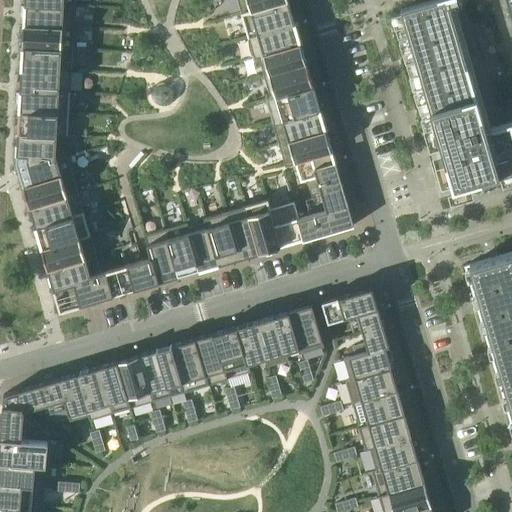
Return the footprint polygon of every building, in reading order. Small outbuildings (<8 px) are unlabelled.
[(24,0),(16,160),(59,310),(64,309),(65,310),(73,308),(72,307),(178,276),(164,229),(144,235),(150,257),(142,259),(134,233),(132,234),(135,244),(131,245),(128,231),(133,229),(130,220),(107,227),(85,151),(93,0),(24,0)] [(237,0),(241,13),(287,0),(237,0)] [(287,0),(241,13),(248,37),(295,23),(287,0)] [(408,35),(408,36),(455,23),(452,16),(447,0),(432,0),(400,10),(401,11),(401,12),(404,23),(408,35)] [(254,58),(259,57),(301,44),(295,23),(248,37),(254,58)] [(455,23),(408,36),(408,37),(412,49),(412,50),(415,61),(415,62),(462,48),(458,35),(455,23)] [(306,63),(301,44),(259,57),(264,75),(306,63)] [(423,86),(423,87),(469,74),(462,48),(415,62),(416,63),(419,74),(419,75),(423,86)] [(271,98),(313,86),(309,72),(307,67),(306,63),(264,75),(270,96),(271,98)] [(430,112),(477,99),(469,74),(423,87),(423,88),(423,89),(427,100),(430,112)] [(166,82),(162,81),(158,82),(154,85),(151,89),(150,93),(151,98),(153,102),(156,105),(160,106),(165,106),(169,105),(172,102),(175,99),(176,95),(175,91),(173,87),(170,84),(166,82)] [(266,98),(273,122),(319,109),(313,86),(271,98),(270,96),(266,98)] [(485,125),(477,99),(430,112),(431,114),(436,131),(437,134),(450,181),(469,176),(472,184),(500,176),(511,173),(511,172),(511,125),(511,122),(486,130),(485,125)] [(319,109),(273,122),(279,143),(325,129),(319,109)] [(294,161),(332,150),(325,129),(279,143),(285,165),(294,162),(294,161)] [(338,171),(332,150),(294,161),(294,162),(300,182),(316,178),(338,171)] [(326,210),(347,203),(338,171),(316,178),(326,210)] [(281,246),(270,209),(267,199),(247,205),(260,252),(281,246)] [(298,218),(294,201),(270,209),(281,246),(305,239),(298,218)] [(353,225),(347,203),(326,210),(298,218),(305,239),(353,225)] [(260,252),(247,205),(226,211),(240,258),(250,255),(251,256),(258,254),(258,253),(260,252)] [(219,264),(240,258),(226,211),(204,218),(205,222),(207,222),(219,264)] [(188,222),(164,229),(178,276),(198,270),(186,228),(189,227),(188,222)] [(205,222),(189,227),(186,228),(198,270),(219,264),(207,222),(205,222)] [(511,279),(508,266),(511,264),(509,252),(464,265),(465,269),(471,267),(474,276),(468,278),(480,319),(486,318),(489,327),(483,329),(495,370),(501,368),(504,377),(498,379),(510,421),(511,419),(511,279)] [(357,313),(378,307),(372,286),(322,301),(328,321),(357,313)] [(289,310),(299,347),(301,351),(324,345),(312,304),(289,310)] [(378,307),(357,313),(365,343),(367,350),(384,345),(385,347),(389,346),(378,307)] [(289,310),(273,315),(284,351),(299,347),(289,310)] [(284,351),(273,315),(254,320),(265,357),(268,366),(287,361),(284,351)] [(265,357),(254,320),(237,325),(247,362),(248,362),(265,357)] [(250,371),(247,362),(237,325),(213,332),(226,378),(250,371)] [(212,333),(195,338),(209,383),(226,378),(213,332),(212,333)] [(209,383),(195,338),(171,345),(185,390),(209,383)] [(354,346),(356,353),(367,350),(365,343),(354,346)] [(157,349),(170,395),(185,390),(171,345),(157,349)] [(367,350),(356,353),(343,357),(349,378),(391,366),(385,347),(384,345),(367,350)] [(157,349),(137,355),(150,401),(170,395),(157,349)] [(150,401),(137,355),(117,361),(130,406),(150,401)] [(298,362),(301,372),(310,369),(307,359),(298,362)] [(130,406),(117,361),(3,394),(0,431),(0,511),(122,511),(123,470),(134,464),(130,457),(134,455),(129,444),(140,438),(130,406)] [(397,389),(391,366),(349,378),(345,379),(352,403),(397,389)] [(310,369),(301,372),(304,382),(313,379),(310,369)] [(269,388),(278,385),(275,375),(266,378),(269,388)] [(281,395),(278,385),(269,388),(272,398),(281,395)] [(224,389),(227,399),(237,396),(234,386),(224,389)] [(397,389),(352,403),(358,425),(404,412),(397,389)] [(237,396),(227,399),(230,409),(240,407),(237,396)] [(185,412),(194,409),(191,399),(182,402),(185,412)] [(340,401),(330,403),(333,412),(343,409),(340,401)] [(333,412),(330,403),(320,406),(323,415),(333,412)] [(150,411),(153,421),(162,419),(159,409),(150,411)] [(197,419),(194,409),(185,412),(188,422),(197,419)] [(369,447),(411,435),(404,412),(358,425),(365,448),(369,447)] [(162,419),(153,421),(156,431),(165,429),(162,419)] [(418,458),(411,435),(369,447),(376,469),(376,471),(381,469),(418,458)] [(344,449),(346,458),(356,455),(354,446),(344,449)] [(336,461),(346,458),(344,449),(334,452),(336,461)] [(371,470),(378,494),(424,481),(418,458),(381,469),(376,471),(376,469),(371,470)] [(405,511),(431,505),(424,481),(378,494),(383,511),(405,511)] [(345,500),(347,509),(358,506),(355,497),(345,500)] [(337,511),(347,509),(345,500),(335,503),(337,511)]
